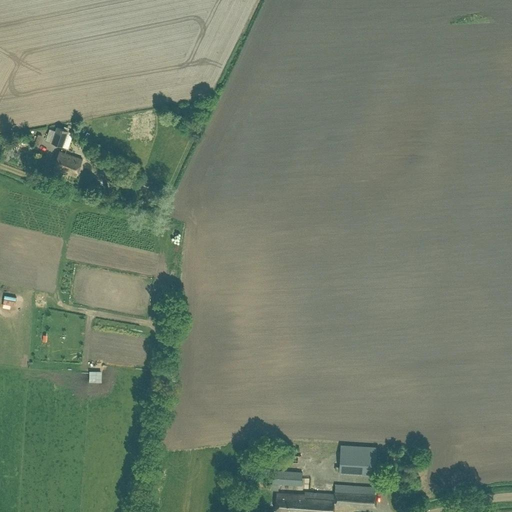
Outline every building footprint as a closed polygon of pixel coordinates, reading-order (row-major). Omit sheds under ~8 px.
[(55,131),(54,130),(49,142),(67,148),(72,132),(56,127),(55,131)] [(49,142),(54,130),(49,129),(45,140),(49,142)] [(82,160),(59,152),(53,170),(54,171),(52,178),(56,179),(59,172),(65,174),(66,173),(76,177),(82,160)] [(376,447),(339,445),(338,467),(334,466),(334,471),(338,471),(338,474),(375,475),(376,447)] [(298,455),(276,454),(276,461),(297,462),(298,455)] [(302,472),(272,470),(271,483),(301,485),(302,472)] [(377,486),(335,484),(334,493),(304,492),(304,495),(277,493),(275,511),(288,511),(332,511),(333,503),(376,506),(377,486)]
